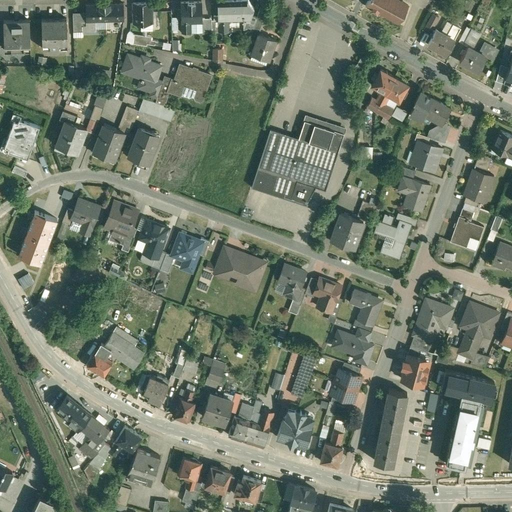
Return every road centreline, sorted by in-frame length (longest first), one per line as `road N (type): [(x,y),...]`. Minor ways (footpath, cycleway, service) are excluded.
road 1 (residential): [(410,292),(102,175),(55,178),(0,210)]
road 2 (residential): [(345,481),(150,423),(117,404),(51,358),(0,275)]
road 3 (residential): [(410,292),(345,481)]
road 4 (residential): [(306,0),(479,95)]
road 5 (residential): [(479,95),(421,263)]
road 6 (residential): [(175,55),(270,72),(296,0)]
road 7 (residential): [(13,511),(37,451),(0,363)]
